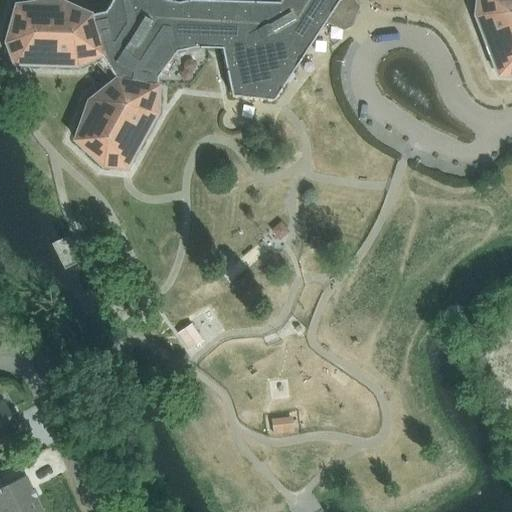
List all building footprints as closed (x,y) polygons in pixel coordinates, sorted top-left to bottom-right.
[(91,12),(64,0),(29,0),(12,2),(2,42),(12,66),(77,68),(100,58),(94,64),(109,81),(85,99),(71,139),(101,168),(126,170),(158,113),(159,86),(155,83),(155,76),(159,70),(166,76),(178,59),(172,54),(175,50),(194,46),(221,47),(231,95),(272,99),(323,21),(340,29),(352,25),(360,6),(353,0),(473,0),(472,17),(495,76),(511,77),(511,0),(248,0),(248,1),(230,0),(184,0),(177,1),(171,0),(110,0),(110,2),(106,0),(102,0),(99,5),(106,8),(104,10),(93,14),(91,12)] [(191,325),(177,334),(189,351),(199,344),(194,337),(198,335),(191,325)] [(0,402),(0,438),(16,430),(3,402),(0,402)] [(271,419),(272,423),(273,435),(293,432),(291,417),(271,419)] [(0,455),(0,461),(2,466),(13,461),(8,452),(0,455)] [(0,511),(41,511),(26,478),(0,489),(0,511)]
